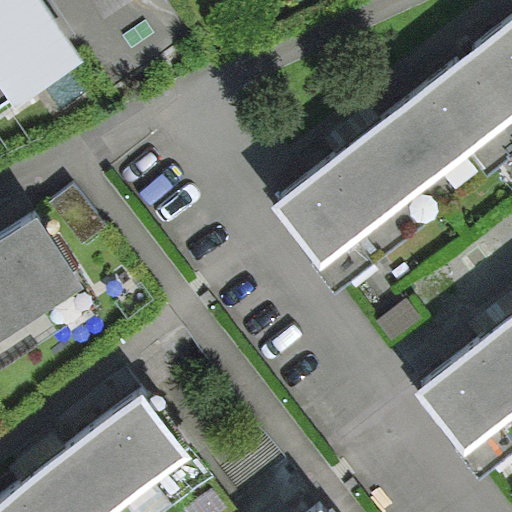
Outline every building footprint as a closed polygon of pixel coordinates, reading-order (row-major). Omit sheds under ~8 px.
[(0,0),(0,92),(11,85),(76,40),(48,0),(0,0)] [(511,0),(506,0),(360,114),(266,187),(315,250),(511,97),(511,0)] [(0,314),(71,267),(26,200),(0,217),(0,314)] [(511,290),(408,370),(455,432),(511,388),(511,290)] [(0,511),(81,511),(183,435),(135,373),(29,453),(0,475),(0,511)] [(329,511),(315,492),(288,511),(329,511)]
